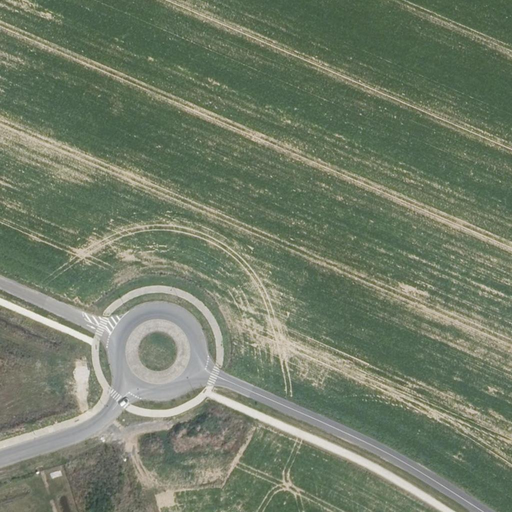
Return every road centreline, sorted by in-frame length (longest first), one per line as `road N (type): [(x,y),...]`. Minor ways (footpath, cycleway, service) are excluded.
road 1 (tertiary): [(195,367),(392,452),(488,511)]
road 2 (tertiary): [(0,458),(85,429),(134,386)]
road 3 (tertiary): [(0,282),(118,334)]
road 4 (tertiary): [(195,367),(197,341),(173,312),(147,310),(118,334)]
